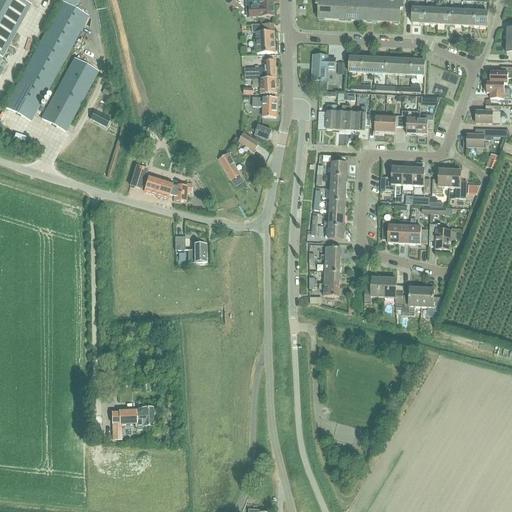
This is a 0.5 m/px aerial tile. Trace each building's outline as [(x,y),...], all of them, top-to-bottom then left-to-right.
[(32,7),(18,0),(0,0),(0,77),(8,64),(2,61),(32,7)] [(88,18),(74,10),(79,0),(63,0),(62,5),(5,109),(30,123),(88,18)] [(275,18),(273,0),(248,0),(250,19),(275,18)] [(319,20),(333,21),(334,3),(331,3),(331,0),(317,0),(317,6),(319,6),(319,20)] [(389,0),(389,6),(387,6),(386,24),(400,24),(400,11),(402,11),(402,0),(389,0)] [(334,3),(333,21),(346,22),(347,4),(334,3)] [(346,22),(359,22),(360,4),(347,4),(346,22)] [(359,22),(373,23),(373,5),(360,4),(359,22)] [(373,23),(386,24),(387,6),(373,5),(373,23)] [(409,10),(409,14),(413,14),(412,25),(425,26),(426,10),(421,10),(413,9),(413,10),(409,10)] [(425,26),(437,26),(438,11),(426,10),(425,26)] [(437,26),(450,27),(451,12),(438,11),(437,26)] [(450,27),(462,28),(463,12),(451,12),(450,27)] [(462,28),(474,29),(475,13),(463,12),(462,28)] [(488,14),(475,13),(474,29),(487,29),(488,14)] [(274,25),(252,26),(253,34),(255,34),(256,41),(254,41),(254,46),(256,46),(256,55),(275,54),(274,32),(274,25)] [(29,44),(34,34),(29,32),(25,42),(29,44)] [(335,71),(336,60),(328,60),(329,58),(313,57),(312,82),(327,83),(328,71),(335,71)] [(362,75),(363,59),(350,59),(349,74),(362,75)] [(362,75),(374,76),(375,60),(363,59),(362,75)] [(65,134),(98,73),(75,60),(41,121),(65,134)] [(374,76),(387,76),(387,61),(375,60),(374,76)] [(387,61),(387,76),(399,77),(400,61),(387,61)] [(399,77),(411,77),(412,62),(400,61),(399,77)] [(259,80),(276,79),(275,62),(265,62),(265,68),(243,70),(244,81),(259,80)] [(412,62),(411,77),(424,78),(425,63),(412,62)] [(490,74),(490,85),(504,85),(504,86),(508,86),(508,80),(511,80),(511,69),(501,69),(501,75),(490,74)] [(259,80),(260,95),(277,95),(276,79),(259,80)] [(490,85),(487,84),(487,95),(497,96),(497,101),(511,102),(511,91),(504,91),(504,86),(504,85),(490,85)] [(277,100),(263,99),(252,98),(252,108),(263,108),(262,118),(276,119),(277,100)] [(426,105),(416,105),(416,114),(426,114),(426,105)] [(326,132),(336,132),(337,114),(332,114),(332,107),(327,107),(326,132)] [(476,113),(476,125),(492,126),(500,126),(500,119),(500,114),(500,108),(491,108),(485,107),(485,113),(476,113)] [(337,114),(336,132),(346,133),(347,108),(343,108),(342,114),(337,114)] [(346,133),(355,133),(356,115),(351,115),(351,108),(347,108),(346,133)] [(361,115),(356,115),(355,133),(365,134),(366,127),(370,127),(370,117),(366,116),(366,109),(362,109),(361,115)] [(110,120),(94,111),(90,120),(106,129),(110,120)] [(406,136),(417,136),(418,121),(412,121),(413,113),(402,113),(402,118),(401,129),(407,129),(406,136)] [(375,134),(385,135),(386,119),(376,119),(376,117),(370,117),(370,127),(375,128),(375,134)] [(418,121),(417,136),(427,137),(428,132),(433,133),(434,117),(423,117),(423,121),(418,121)] [(401,129),(402,118),(396,118),(396,120),(386,119),(385,135),(396,135),(396,129),(401,129)] [(244,134),(250,135),(252,126),(247,124),(244,134)] [(268,142),(272,132),(258,127),(255,137),(268,142)] [(467,137),(467,149),(476,150),(476,153),(477,155),(478,156),(481,156),(482,155),(483,154),(483,150),(484,150),(484,142),(491,142),(491,139),(497,139),(507,139),(510,132),(497,132),(491,132),(475,131),(475,137),(467,137)] [(239,143),(255,153),(259,145),(244,135),(239,143)] [(228,156),(219,161),(228,176),(231,183),(240,177),(237,171),(228,156)] [(487,169),(493,172),(495,172),(500,159),(498,158),(492,156),(490,161),(487,169)] [(332,165),(331,178),(347,179),(347,166),(332,165)] [(135,167),(130,186),(142,189),(147,170),(135,167)] [(385,179),(385,193),(391,193),(391,192),(395,192),(395,187),(402,188),(403,170),(391,170),(391,179),(385,179)] [(402,188),(413,188),(413,170),(403,170),(402,188)] [(413,170),(413,188),(424,188),(423,195),(430,195),(430,181),(424,181),(424,171),(413,170)] [(442,190),(449,190),(450,172),(438,172),(438,182),(432,181),(431,196),(442,196),(442,190)] [(450,172),(449,190),(455,190),(455,200),(466,201),(467,183),(461,182),(461,173),(450,172)] [(148,175),(143,192),(167,199),(168,197),(173,199),(173,202),(186,203),(186,192),(192,193),(193,184),(184,183),(183,187),(175,186),(175,184),(172,183),(172,182),(148,175)] [(331,190),(346,191),(347,179),(331,178),(331,190)] [(331,190),(330,203),(345,204),(346,191),(331,190)] [(421,199),(421,207),(429,207),(429,205),(429,199),(421,199)] [(327,203),(326,209),(330,209),(330,216),(345,216),(345,204),(330,203),(327,203)] [(324,223),(324,228),(329,228),(344,229),(345,216),(330,216),(329,223),(324,223)] [(410,228),(410,246),(421,247),(421,245),(427,246),(427,232),(421,231),(422,229),(416,229),(416,221),(411,221),(411,228),(410,228)] [(388,245),(399,246),(400,228),(394,228),(394,223),(383,223),(382,242),(388,242),(388,245)] [(456,234),(451,234),(451,233),(441,233),(441,227),(430,226),(429,242),(436,242),(435,252),(451,252),(451,242),(456,242),(456,234)] [(344,229),(329,228),(328,241),(344,242),(344,229)] [(399,246),(410,246),(410,228),(400,228),(399,246)] [(185,239),(175,239),(175,252),(185,252),(185,239)] [(194,246),(195,252),(188,252),(189,265),(207,264),(206,246),(194,246)] [(321,261),(325,261),(341,262),(341,250),(326,249),(325,257),(321,257),(321,261)] [(325,274),(340,274),(341,262),(325,261),(325,274)] [(325,274),(324,285),(339,286),(340,274),(325,274)] [(384,299),(385,280),(372,280),(372,290),(365,290),(364,305),(371,305),(372,298),(384,299)] [(402,311),(403,297),(403,294),(403,292),(396,291),(397,281),(385,280),(384,299),(395,300),(395,306),(396,307),(396,311),(402,311)] [(319,291),(324,291),(323,298),(339,299),(339,286),(324,285),(324,286),(320,286),(319,291)] [(415,309),(421,309),(422,290),(411,289),(410,297),(403,297),(402,311),(402,316),(402,317),(409,318),(409,314),(415,314),(415,309)] [(435,291),(422,290),(421,309),(428,309),(427,314),(432,314),(432,319),(440,319),(441,299),(434,298),(435,291)] [(119,414),(112,414),(112,425),(120,425),(120,426),(136,425),(136,428),(136,431),(142,431),(142,428),(153,428),(153,410),(141,410),(142,415),(135,415),(135,413),(119,413),(119,414)] [(108,429),(102,429),(102,417),(90,417),(90,433),(102,433),(102,439),(108,439),(108,429)] [(111,430),(111,441),(120,440),(119,434),(121,433),(121,427),(112,427),(112,429),(111,430)]
